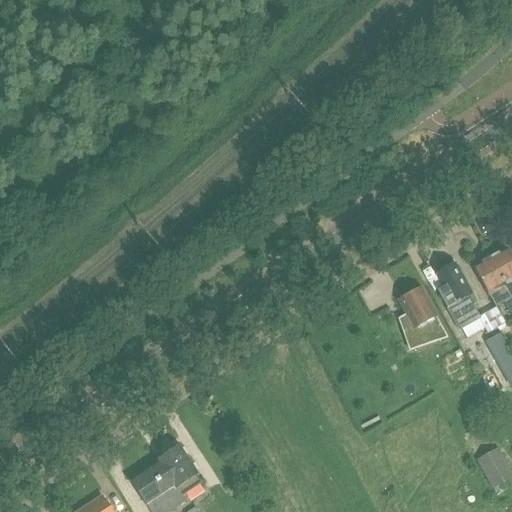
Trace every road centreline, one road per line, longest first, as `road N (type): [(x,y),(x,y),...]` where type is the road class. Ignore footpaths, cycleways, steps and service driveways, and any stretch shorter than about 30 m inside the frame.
road 1 (tertiary): [(0,463),(511,122)]
road 2 (residential): [(0,510),(511,173)]
